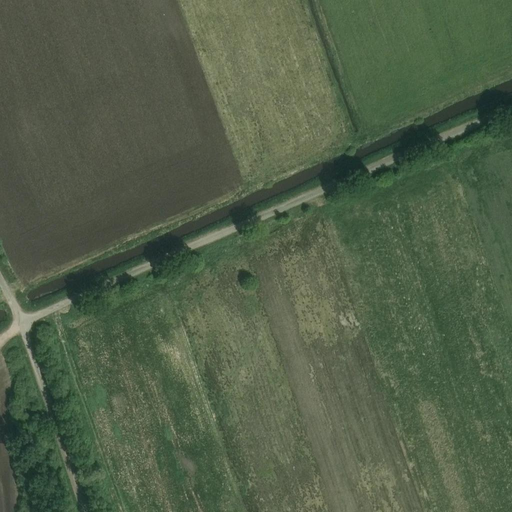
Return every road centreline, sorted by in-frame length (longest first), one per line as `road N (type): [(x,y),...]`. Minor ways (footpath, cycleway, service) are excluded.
road 1 (track): [(25,323),(511,107)]
road 2 (track): [(25,323),(87,511)]
